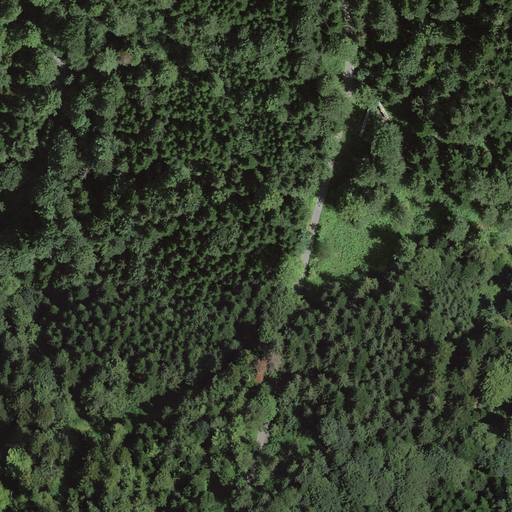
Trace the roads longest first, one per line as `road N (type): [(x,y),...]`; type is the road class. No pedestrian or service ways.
road 1 (unclassified): [(244,511),(344,102),(342,0)]
road 2 (track): [(0,433),(146,420),(257,345),(286,336)]
road 3 (unclassified): [(44,0),(63,79),(61,121),(33,179),(0,217)]
